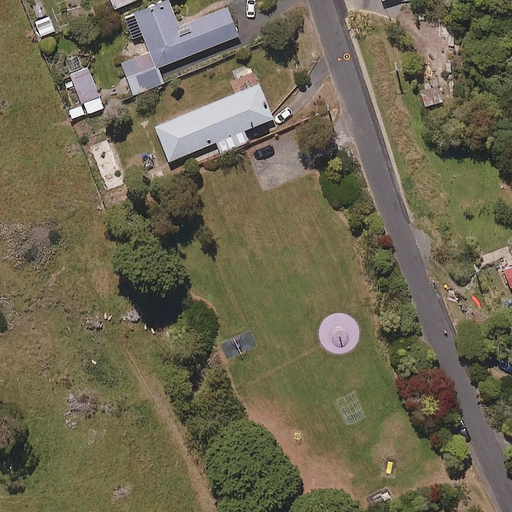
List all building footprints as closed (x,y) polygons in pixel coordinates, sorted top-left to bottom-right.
[(51,27),(41,0),(37,0),(30,3),(40,31),(51,27)] [(178,21),(170,0),(155,0),(123,12),(132,35),(143,30),(149,48),(121,58),(133,90),(163,78),(157,63),(238,31),(227,2),(178,21)] [(103,104),(87,64),(70,70),(86,111),(103,104)] [(272,114),(254,68),(229,77),(234,90),(155,121),(168,156),(216,137),(221,149),(248,138),(243,125),(272,114)] [(511,262),(503,266),(511,284),(511,283),(511,262)]
